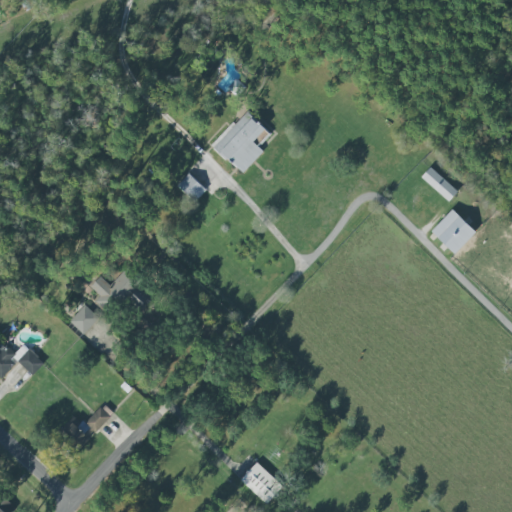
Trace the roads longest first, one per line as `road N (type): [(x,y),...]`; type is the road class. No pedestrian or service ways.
road 1 (residential): [(370,197),(67,511)]
road 2 (residential): [(370,197),(394,210),(511,328)]
